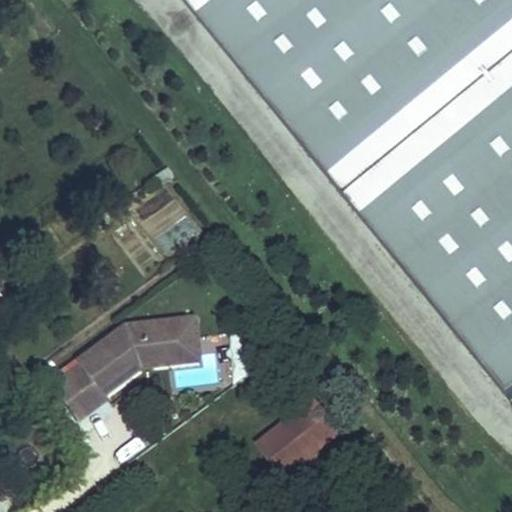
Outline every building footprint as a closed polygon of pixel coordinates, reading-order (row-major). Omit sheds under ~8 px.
[(511,0),(181,0),(511,403),(511,402),(511,0)] [(195,320),(180,322),(183,357),(140,362),(141,369),(199,363),(195,320)] [(82,367),(66,378),(92,413),(107,401),(104,397),(141,369),(140,362),(183,357),(180,322),(127,328),(79,363),(82,367)] [(182,383),(208,383),(207,365),(181,366),(182,383)] [(66,378),(52,389),(77,423),(92,413),(66,378)] [(318,402),(259,447),(283,478),(342,433),(318,402)]
